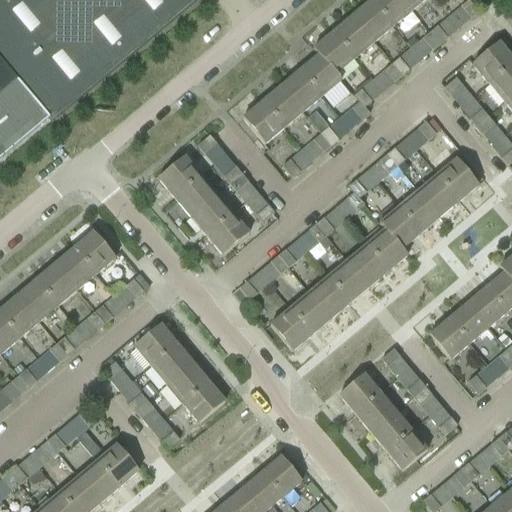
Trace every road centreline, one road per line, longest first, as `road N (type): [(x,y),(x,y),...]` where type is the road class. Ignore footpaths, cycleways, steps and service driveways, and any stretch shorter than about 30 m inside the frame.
road 1 (residential): [(373,506),(198,301)]
road 2 (residential): [(85,166),(282,0)]
road 3 (residential): [(306,211),(427,89)]
road 4 (residential): [(181,279),(85,166)]
road 5 (residential): [(198,301),(306,211)]
road 6 (residential): [(79,369),(181,279)]
road 7 (residential): [(386,511),(480,431)]
